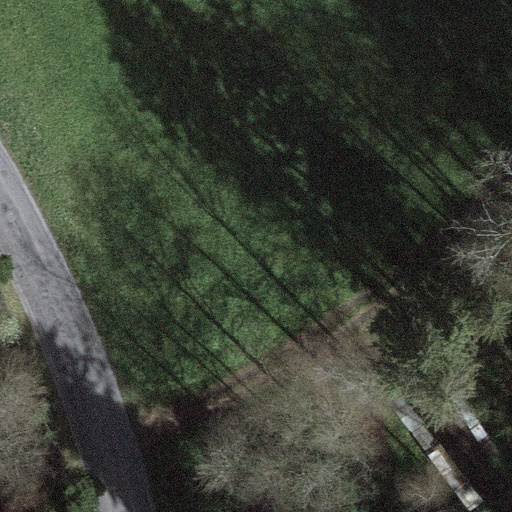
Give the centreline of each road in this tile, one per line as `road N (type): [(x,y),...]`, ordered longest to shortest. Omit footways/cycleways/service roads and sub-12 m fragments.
road 1 (track): [(109,441),(331,336),(511,154)]
road 2 (tertiary): [(129,511),(80,358),(0,190)]
road 3 (track): [(511,506),(428,397),(374,351),(331,336)]
